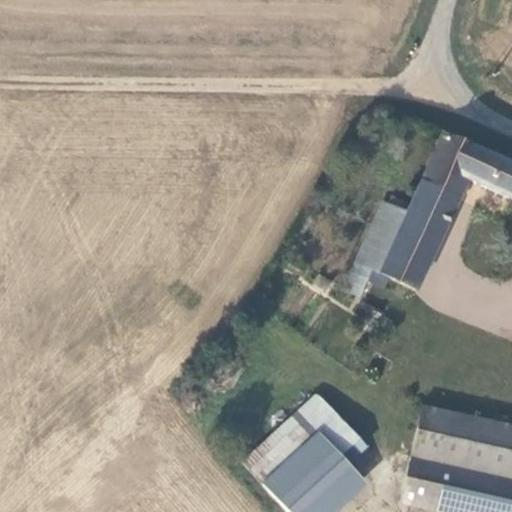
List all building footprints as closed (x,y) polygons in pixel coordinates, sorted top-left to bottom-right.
[(511,165),(438,133),(406,213),(382,203),(353,268),(388,282),(415,293),(459,182),(511,203),(511,165)] [(388,282),(353,268),(342,295),(360,302),(367,285),(384,292),(388,282)] [(414,460),(407,497),(482,511),(511,511),(511,378),(445,363),(432,415),(445,418),(433,464),(414,460)] [(372,451),(319,406),(252,479),(286,511),(341,511),(367,484),(354,472),(372,451)] [(445,418),(432,415),(424,413),(414,460),(433,464),(445,418)]
